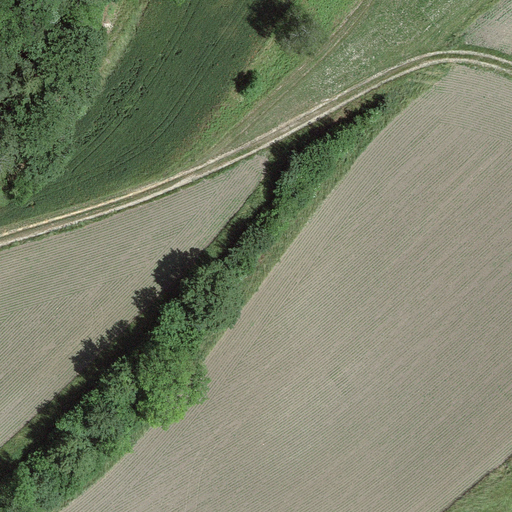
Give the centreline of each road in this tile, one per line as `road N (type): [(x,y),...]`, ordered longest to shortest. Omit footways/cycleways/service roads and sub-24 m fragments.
road 1 (track): [(511,72),(463,62),(418,65),(173,187),(300,76),(369,0)]
road 2 (track): [(39,511),(118,450),(330,179),(412,95),(463,62)]
road 3 (track): [(0,245),(173,187)]
